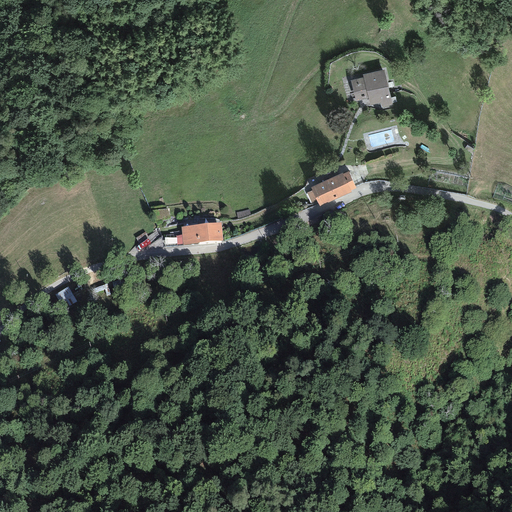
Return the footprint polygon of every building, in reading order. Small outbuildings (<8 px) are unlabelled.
[(389,55),(378,49),(375,53),(386,59),(389,55)] [(384,70),(362,75),(363,77),(350,80),(355,102),(368,99),(369,105),(380,103),(381,108),(392,105),(384,70)] [(342,173),(310,187),(319,207),(351,192),(350,190),(356,188),(349,172),(343,174),(342,173)] [(221,223),(181,227),(182,245),(199,243),(223,240),(221,223)] [(77,301),(67,287),(54,296),(63,310),(77,301)]
